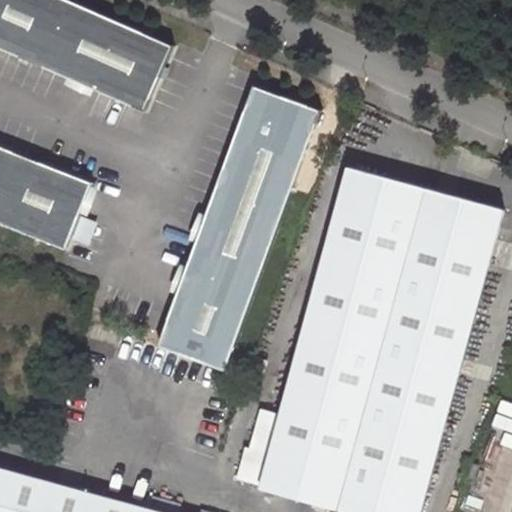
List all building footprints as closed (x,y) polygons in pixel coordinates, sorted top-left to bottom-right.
[(167,44),(66,0),(0,0),(0,45),(139,107),(167,44)] [(317,108),(251,85),(157,344),(222,367),(317,108)] [(87,181),(0,146),(0,222),(61,246),(87,181)] [(423,511),(506,209),(352,165),(282,416),(260,410),(250,449),(248,448),(239,480),(264,486),(263,489),(348,511),(423,511)] [(0,511),(164,511),(0,469),(0,511)]
